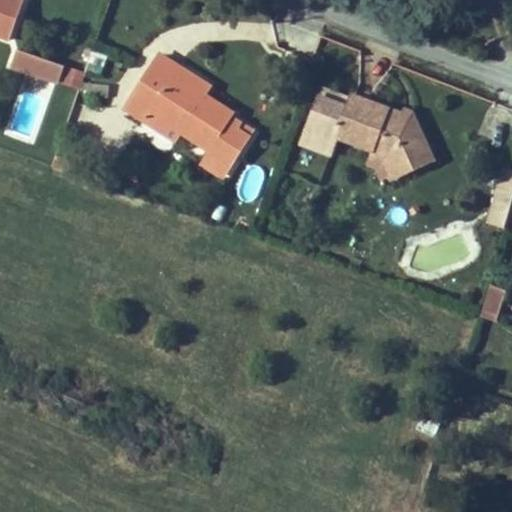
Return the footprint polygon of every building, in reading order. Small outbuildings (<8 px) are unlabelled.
[(0,0),(0,36),(10,40),(24,0),(0,0)] [(22,70),(28,53),(17,49),(11,66),(22,70)] [(101,75),(108,55),(94,51),(87,70),(101,75)] [(43,77),(49,60),(28,53),(22,70),(43,77)] [(243,124),(232,118),(234,114),(205,96),(174,76),(180,67),(161,55),(141,87),(159,98),(150,113),(181,133),(209,151),(204,160),(205,161),(228,175),(251,137),(239,130),(243,124)] [(59,83),(65,66),(49,60),(43,77),(59,83)] [(78,90),(84,72),(70,67),(64,84),(78,90)] [(210,87),(180,67),(174,76),(205,96),(210,87)] [(89,81),(87,94),(107,97),(110,85),(89,81)] [(150,113),(159,98),(141,87),(126,109),(176,141),(181,133),(150,113)] [(352,98),(324,87),(320,97),(348,108),(352,98)] [(430,162),(413,126),(401,121),(403,117),(353,97),(352,98),(348,108),(320,97),(304,139),(332,150),(337,137),(374,152),(387,157),(395,174),(397,177),(430,162)] [(434,160),(412,112),(406,109),(403,117),(401,121),(413,126),(430,162),(434,160)] [(254,132),(243,124),(239,130),(251,137),(254,132)] [(332,150),(304,139),(301,145),(329,156),(332,150)] [(395,174),(387,157),(374,152),(368,166),(375,168),(380,180),(395,174)] [(72,173),(76,162),(59,156),(55,167),(72,173)] [(228,175),(205,161),(201,167),(224,181),(228,175)] [(511,203),(511,169),(506,168),(497,199),(511,203)] [(505,228),(511,204),(511,203),(497,199),(490,223),(505,228)] [(250,234),(253,225),(241,221),(238,229),(250,234)] [(497,315),(505,291),(492,287),(484,311),(497,315)] [(495,321),(497,315),(484,311),(483,316),(495,321)] [(436,435),(443,416),(425,409),(418,427),(436,435)]
